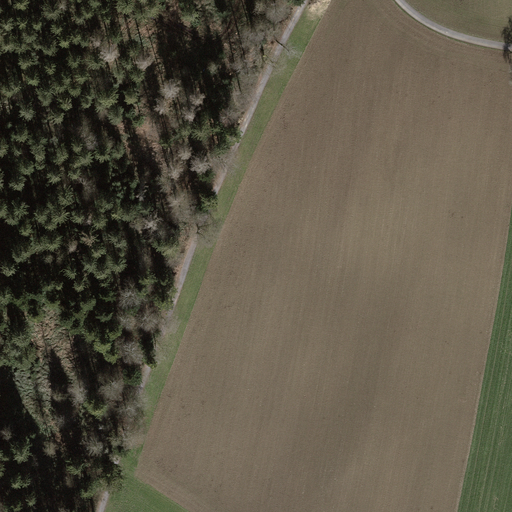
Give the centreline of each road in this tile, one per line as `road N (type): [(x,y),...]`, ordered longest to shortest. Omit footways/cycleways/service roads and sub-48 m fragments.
road 1 (track): [(102,511),(196,239),(305,0)]
road 2 (unclassified): [(398,0),(431,29),(511,47)]
